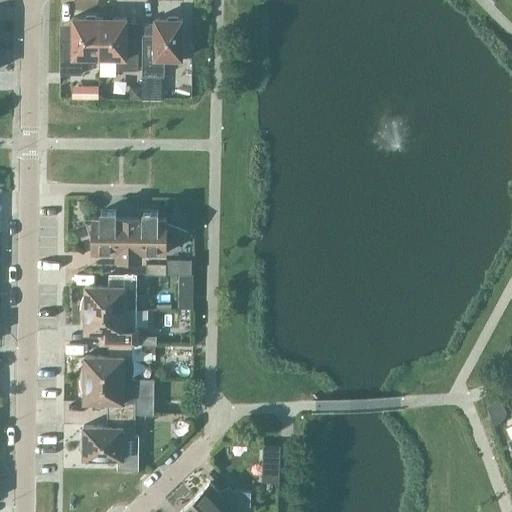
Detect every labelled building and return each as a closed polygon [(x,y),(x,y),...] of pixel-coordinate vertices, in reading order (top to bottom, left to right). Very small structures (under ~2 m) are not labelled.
[(99,57),(99,17),(73,17),(72,39),(60,39),(60,73),(81,74),(82,57),(99,57)] [(126,17),(99,17),(99,57),(116,57),(116,69),(138,69),(138,39),(126,39),(126,17)] [(142,75),(163,75),(164,58),(181,58),(182,18),(155,18),(154,40),(142,40),(142,75)] [(85,84),(85,98),(97,98),(98,84),(85,84)] [(129,97),(140,98),(140,85),(129,85),(129,97)] [(116,259),(142,259),(142,252),(166,253),(166,238),(168,238),(182,244),(187,232),(166,223),(166,217),(158,217),(158,210),(139,210),(139,217),(115,217),(115,210),(101,210),(101,217),(93,217),(92,222),(86,224),(90,237),(92,237),(92,252),(116,252),(116,259)] [(145,273),(166,274),(166,263),(146,262),(145,273)] [(124,308),(136,308),(137,273),(108,273),(108,285),(85,285),(85,294),(84,295),(84,296),(83,297),(83,298),(83,299),(82,299),(82,300),(82,301),(82,302),(81,303),(81,304),(81,305),(81,306),(81,307),(81,308),(85,308),(124,308)] [(132,344),(136,344),(136,308),(124,308),(85,308),(81,308),(81,309),(81,310),(81,311),(81,312),(81,313),(82,314),(82,315),(82,316),(82,317),(83,317),(83,318),(83,319),(84,320),(85,321),(85,331),(99,331),(99,343),(108,343),(132,343),(132,344)] [(137,344),(155,345),(155,335),(137,335),(137,344)] [(80,374),(80,378),(84,378),(123,378),(123,377),(132,377),(132,358),(155,359),(155,345),(137,344),(136,344),(132,344),(132,343),(108,343),(108,355),(84,355),(84,364),(82,367),(82,369),(81,371),(80,374)] [(84,378),(80,378),(80,379),(80,380),(80,381),(80,382),(80,383),(81,383),(81,384),(81,385),(81,386),(82,387),(82,388),(83,389),(83,390),(84,391),(84,401),(107,401),(107,413),(135,413),(135,377),(132,377),(123,377),(123,378),(84,378)] [(486,405),(493,423),(503,418),(506,411),(499,398),(486,405)] [(135,413),(107,413),(107,425),(84,425),(84,434),(81,441),(79,448),(83,448),(83,457),(117,457),(124,457),(124,434),(135,434),(135,427),(135,413)] [(263,480),(279,480),(279,464),(280,444),(264,444),(263,464),(263,480)] [(138,469),(138,457),(124,457),(117,457),(117,469),(138,469)] [(210,482),(194,497),(208,511),(244,511),(250,506),(251,490),(234,490),(226,498),(210,482)] [(208,511),(194,497),(178,511),(208,511)]
